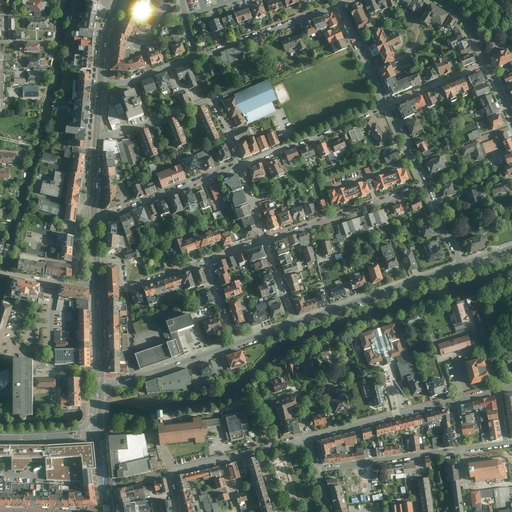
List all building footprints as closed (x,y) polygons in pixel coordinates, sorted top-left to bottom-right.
[(282,8),(279,0),(275,0),(266,3),(269,13),(282,8)] [(374,0),(371,0),(364,3),(369,16),(379,12),(374,0)] [(384,0),(374,0),(379,12),(388,8),(384,0)] [(425,3),(420,0),(412,0),(407,9),(414,12),(415,11),(419,13),(425,3)] [(27,12),(41,11),(41,1),(26,1),(26,4),(27,12)] [(131,2),(129,9),(140,13),(141,14),(144,6),(134,3),(131,2)] [(88,3),(86,13),(96,15),(98,4),(88,3)] [(252,6),(257,19),(260,18),(260,19),(263,19),(262,17),(266,16),(262,3),(252,6)] [(351,11),(350,11),(352,16),(353,16),(357,25),(359,30),(360,30),(361,31),(363,30),(370,27),(369,27),(370,27),(369,23),(368,23),(361,9),(362,9),(360,5),(359,5),(358,5),(352,8),(353,8),(350,9),(351,11)] [(447,16),(429,5),(424,12),(418,22),(426,27),(429,21),(440,28),(447,16)] [(129,9),(124,24),(133,27),(135,28),(140,13),(129,9)] [(247,9),(234,14),(237,24),(251,19),(247,9)] [(197,30),(200,38),(209,34),(205,20),(212,18),(210,12),(201,15),(203,21),(194,24),(196,30),(197,30)] [(80,28),(80,29),(93,31),(96,15),(86,13),(83,13),(81,23),(78,23),(78,27),(80,28)] [(333,14),(323,18),(326,28),(327,29),(337,25),(333,14)] [(231,16),(220,20),(223,28),(225,27),(225,29),(234,26),(231,16)] [(442,26),(439,31),(441,32),(442,33),(443,34),(444,35),(445,34),(446,33),(446,32),(447,30),(450,32),(451,31),(452,30),(457,23),(458,21),(450,17),(444,28),(442,26)] [(323,18),(313,21),(317,32),(326,28),(323,18)] [(37,19),(26,19),(26,28),(37,28),(37,19)] [(48,19),(37,19),(37,28),(47,28),(48,19)] [(218,19),(207,23),(211,34),(222,30),(218,19)] [(303,25),(307,37),(318,33),(317,32),(313,21),(303,25)] [(457,23),(452,30),(455,33),(456,35),(457,37),(463,35),(465,34),(464,31),(462,28),(460,26),(458,23),(457,23)] [(124,24),(120,35),(128,37),(130,38),(133,27),(124,24)] [(166,27),(157,30),(159,37),(168,34),(166,27)] [(340,28),(324,35),(328,46),(331,44),(344,39),(340,28)] [(373,45),(370,46),(372,51),(375,56),(378,54),(383,65),(393,60),(391,56),(393,55),(389,47),(392,46),(393,48),(402,44),(400,40),(401,36),(398,35),(396,31),(387,36),(388,38),(385,40),(381,31),(379,32),(377,28),(367,33),(373,45)] [(72,37),(74,37),(93,39),(93,31),(80,29),(79,29),(79,33),(73,32),(72,37)] [(115,48),(131,51),(140,51),(141,45),(127,42),(128,37),(120,35),(118,35),(115,48)] [(181,41),(179,35),(173,37),(175,43),(181,41)] [(299,51),(305,49),(300,35),(281,42),(284,51),(297,47),(299,51)] [(454,37),(449,40),(451,45),(452,47),(454,47),(457,45),(459,48),(467,44),(466,41),(464,36),(463,35),(457,37),(456,35),(455,36),(454,37)] [(80,47),(86,48),(92,48),(93,39),(74,37),(74,41),(81,42),(80,47)] [(348,49),(344,39),(331,44),(335,54),(348,49)] [(186,53),(182,43),(172,46),(175,57),(186,53)] [(20,48),(20,50),(24,50),(24,52),(39,52),(39,51),(43,51),(43,50),(43,48),(40,48),(40,47),(39,47),(39,44),(25,44),(25,47),(23,47),(23,48),(20,48)] [(459,49),(458,49),(461,55),(470,52),(467,44),(459,48),(459,49)] [(153,48),(153,47),(148,49),(149,54),(153,66),(163,62),(158,46),(153,48)] [(221,57),(220,58),(222,64),(232,60),(231,58),(236,55),(235,53),(237,52),(235,47),(220,54),(221,57)] [(84,50),(83,57),(92,57),(92,48),(86,48),(86,50),(84,50)] [(129,60),(131,51),(115,48),(113,70),(118,72),(126,73),(133,73),(146,68),(142,57),(129,60)] [(249,48),(242,50),(244,57),(251,55),(249,48)] [(511,58),(508,49),(493,56),(498,68),(510,63),(511,61),(511,58)] [(475,62),(471,54),(458,60),(462,68),(475,62)] [(75,56),(74,63),(91,64),(92,57),(83,57),(75,56)] [(445,57),(433,62),(440,76),(452,72),(450,68),(453,67),(450,61),(447,63),(445,57)] [(40,58),(26,58),(26,68),(31,68),(40,67),(40,58)] [(203,65),(202,66),(205,72),(206,72),(207,72),(209,78),(216,75),(216,73),(218,73),(214,62),(203,65)] [(394,64),(392,65),(391,65),(378,71),(383,81),(393,76),(396,75),(393,68),(395,67),(394,64)] [(176,70),(180,81),(183,80),(186,87),(189,86),(190,90),(198,87),(190,65),(176,70)] [(427,82),(436,78),(432,68),(429,69),(429,68),(425,69),(426,70),(423,72),(427,82)] [(26,71),(27,83),(38,82),(39,71),(33,71),(26,71)] [(155,77),(162,93),(169,91),(168,88),(172,86),(168,75),(167,73),(155,77)] [(479,73),(467,78),(471,88),(483,84),(482,81),(484,81),(482,76),(481,77),(479,73)] [(419,85),(418,82),(419,81),(417,75),(407,79),(411,88),(419,85)] [(393,76),(383,81),(389,97),(397,94),(411,88),(407,79),(396,84),(393,76)] [(142,82),(146,94),(156,91),(152,79),(142,82)] [(463,80),(453,84),(458,95),(461,93),(463,98),(467,96),(465,92),(468,91),(463,80)] [(78,81),(77,94),(90,95),(91,82),(78,81)] [(223,101),(222,101),(226,111),(230,120),(232,119),(236,128),(246,124),(246,125),(276,113),(272,104),(276,102),(267,81),(249,90),(223,101)] [(223,99),(223,101),(249,90),(246,83),(228,91),(230,96),(223,99)] [(453,84),(442,88),(446,97),(448,102),(450,101),(451,103),(456,101),(454,96),(458,95),(453,84)] [(489,93),(485,84),(472,90),(476,99),(489,93)] [(38,98),(38,86),(23,87),(23,98),(38,98)] [(442,88),(433,92),(436,101),(438,100),(439,102),(443,100),(442,99),(446,97),(442,88)] [(128,122),(144,117),(140,107),(142,106),(144,105),(142,98),(138,100),(134,91),(124,95),(126,101),(124,102),(128,115),(126,116),(128,122)] [(433,92),(425,95),(430,107),(434,106),(433,103),(437,101),(436,101),(433,92)] [(77,94),(77,103),(89,104),(90,95),(77,94)] [(190,103),(187,95),(179,98),(182,106),(190,103)] [(482,109),(493,104),(489,95),(478,100),(482,109)] [(421,98),(410,102),(413,108),(414,111),(424,106),(421,98)] [(88,117),(89,104),(77,103),(75,102),(73,116),(88,117)] [(410,102),(396,108),(395,110),(401,121),(412,116),(409,109),(413,108),(410,102)] [(120,104),(114,106),(118,117),(124,114),(120,104)] [(493,104),(482,109),(486,118),(497,113),(493,104)] [(113,107),(109,108),(108,119),(111,127),(120,124),(113,107)] [(211,119),(206,107),(197,111),(202,123),(211,119)] [(501,120),(498,115),(486,120),(486,119),(482,121),(483,125),(485,124),(487,128),(489,128),(491,131),(497,129),(496,128),(502,125),(502,123),(503,123),(502,120),(501,120)] [(88,117),(73,116),(72,129),(87,131),(88,117)] [(179,128),(176,119),(167,122),(171,131),(179,128)] [(216,130),(211,119),(202,123),(208,134),(216,130)] [(420,131),(415,120),(404,126),(410,137),(420,131)] [(379,148),(389,140),(376,123),(373,125),(370,122),(364,126),(367,129),(364,131),(365,132),(368,137),(371,135),(376,143),(379,148)] [(362,133),(365,132),(364,131),(367,129),(364,126),(359,128),(358,126),(353,128),(354,130),(349,133),(353,141),(358,139),(359,140),(364,138),(362,133)] [(72,129),(67,128),(67,129),(66,129),(65,135),(72,136),(71,141),(74,142),(85,143),(87,131),(72,129)] [(183,137),(179,128),(171,131),(175,141),(183,137)] [(248,129),(233,136),(235,141),(241,138),(245,137),(247,138),(251,136),(248,129)] [(151,139),(147,130),(139,133),(143,142),(151,139)] [(221,142),(216,130),(208,134),(213,145),(221,142)] [(472,133),(467,135),(470,141),(480,137),(478,130),(471,133),(472,133)] [(279,145),(275,132),(266,136),(271,148),(279,145)] [(505,153),(511,150),(511,147),(506,132),(498,135),(498,137),(494,138),(495,139),(479,145),(478,142),(460,148),(463,156),(473,153),(476,162),(484,158),(486,157),(485,154),(499,150),(497,146),(501,144),(505,153)] [(269,150),(263,136),(256,138),(261,152),(269,150)] [(187,146),(183,137),(175,141),(178,150),(187,146)] [(248,146),(247,147),(251,156),(259,152),(253,137),(250,139),(252,143),(248,145),(248,146)] [(434,153),(432,149),(427,151),(423,143),(430,140),(428,137),(424,139),(422,137),(415,140),(417,143),(414,145),(416,149),(418,148),(423,158),(434,153)] [(155,148),(151,139),(143,142),(146,151),(155,148)] [(133,140),(122,143),(128,163),(130,167),(141,164),(137,151),(136,151),(134,145),(133,140)] [(331,144),(335,152),(340,151),(341,153),(345,152),(344,149),(346,148),(342,140),(331,144)] [(103,155),(114,154),(113,141),(104,141),(103,155)] [(113,141),(114,154),(119,153),(122,165),(128,163),(122,143),(118,144),(117,142),(116,141),(113,141)] [(242,144),(238,145),(243,159),(251,156),(247,147),(245,141),(242,142),(242,144)] [(85,143),(74,142),(73,142),(72,145),(67,144),(67,147),(74,148),(74,149),(85,151),(85,143)] [(329,153),(325,144),(317,147),(322,158),(327,156),(330,155),(329,153)] [(218,152),(215,153),(216,157),(219,163),(222,162),(222,161),(230,158),(226,147),(226,148),(225,145),(216,148),(218,152)] [(315,156),(311,147),(299,151),(303,161),(315,156)] [(158,157),(155,148),(146,151),(150,160),(158,157)] [(299,159),(295,149),(284,153),(286,158),(288,163),(299,159)] [(384,159),(387,164),(391,162),(391,161),(399,158),(395,150),(392,151),(387,154),(389,157),(384,159)] [(332,151),(329,153),(330,155),(327,156),(332,166),(338,164),(332,151)] [(0,163),(15,163),(15,153),(0,153),(0,163)] [(84,163),(84,156),(73,155),(65,153),(64,159),(73,161),(84,163)] [(56,157),(43,154),(42,160),(55,162),(56,157)] [(114,154),(103,155),(102,155),(103,162),(114,161),(114,158),(115,158),(115,156),(114,154)] [(198,158),(198,160),(201,158),(203,163),(206,171),(215,168),(211,159),(209,154),(198,158)] [(511,154),(502,158),(505,167),(511,164),(511,154)] [(195,156),(183,161),(188,173),(199,168),(195,156)] [(216,157),(211,159),(215,168),(220,166),(219,163),(216,157)] [(423,164),(429,177),(445,169),(444,166),(442,160),(441,161),(439,157),(423,164)] [(73,161),(71,173),(82,175),(84,163),(73,161)] [(103,162),(103,170),(115,168),(117,168),(116,161),(114,161),(103,162)] [(284,176),(277,162),(266,166),(272,181),(284,176)] [(77,210),(82,175),(71,173),(62,172),(63,167),(48,164),(47,169),(41,167),(39,174),(54,177),(53,183),(51,182),(50,186),(42,184),(40,196),(65,202),(64,207),(77,210)] [(248,169),(252,182),(266,177),(261,165),(248,169)] [(511,165),(504,169),(506,173),(503,174),(505,178),(511,176),(511,177),(511,176),(511,165)] [(180,166),(157,175),(162,189),(185,179),(180,166)] [(104,179),(115,178),(116,178),(116,176),(122,176),(122,171),(116,171),(115,168),(103,170),(104,179)] [(0,169),(0,177),(9,178),(9,169),(0,169)] [(334,190),(326,192),(331,205),(336,203),(337,205),(341,204),(342,206),(349,203),(348,201),(353,200),(358,198),(358,199),(366,197),(366,196),(370,194),(369,193),(372,192),(375,191),(375,192),(380,191),(381,192),(387,190),(386,188),(392,186),(397,184),(398,185),(405,183),(404,182),(408,180),(405,171),(402,172),(401,169),(392,172),(393,174),(384,177),(383,175),(374,178),(375,180),(371,181),(371,180),(368,181),(365,182),(366,183),(362,184),(362,182),(353,185),(354,186),(343,190),(343,189),(336,191),(337,192),(335,193),(334,190)] [(247,205),(237,176),(224,180),(226,187),(228,188),(229,190),(231,192),(232,194),(233,196),(233,199),(233,201),(232,203),(234,209),(247,205)] [(105,190),(116,190),(116,185),(115,185),(115,178),(104,179),(105,190)] [(145,185),(143,186),(146,195),(155,191),(157,191),(153,182),(146,185),(145,185)] [(451,182),(438,187),(441,198),(455,194),(451,182)] [(222,183),(210,188),(215,201),(227,197),(224,190),(222,183)] [(505,193),(502,184),(489,188),(492,197),(505,193)] [(139,186),(132,189),(136,199),(138,198),(144,196),(139,186)] [(265,189),(255,192),(257,197),(266,194),(265,189)] [(105,190),(105,211),(107,212),(108,212),(115,210),(116,206),(116,199),(115,194),(117,194),(116,190),(105,190)] [(190,191),(181,194),(183,199),(182,200),(185,208),(194,204),(194,203),(197,202),(194,195),(192,196),(190,191)] [(203,191),(196,194),(199,204),(202,203),(207,201),(206,200),(203,191)] [(475,191),(466,194),(470,206),(479,203),(478,201),(481,200),(479,194),(476,194),(475,191)] [(177,196),(168,200),(174,214),(183,211),(177,196)] [(207,201),(202,203),(205,208),(212,206),(210,199),(206,200),(207,201)] [(322,199),(316,202),(319,211),(327,209),(324,200),(323,200),(322,199)] [(423,209),(419,199),(410,204),(411,206),(406,208),(408,213),(413,211),(413,212),(417,210),(418,211),(423,209)] [(33,212),(74,223),(77,210),(64,207),(37,200),(35,203),(38,204),(37,208),(34,208),(33,212)] [(165,201),(156,204),(161,218),(166,216),(165,215),(170,213),(165,201)] [(313,204),(305,207),(308,215),(316,212),(313,204)] [(155,205),(146,208),(151,221),(154,220),(153,216),(158,214),(155,205)] [(403,213),(401,205),(389,209),(391,217),(403,213)] [(267,210),(263,211),(266,219),(275,216),(274,211),(276,210),(275,206),(274,207),(268,209),(268,210),(267,210)] [(247,207),(235,212),(238,221),(241,219),(251,216),(249,213),(250,213),(250,211),(249,212),(247,207)] [(301,207),(291,210),(294,220),(296,219),(299,219),(299,221),(303,219),(302,217),(304,216),(301,207)] [(230,208),(215,213),(217,218),(232,213),(230,208)] [(286,208),(282,210),(283,214),(287,225),(293,223),(289,211),(286,212),(285,210),(287,209),(286,208)] [(143,209),(132,214),(136,223),(135,224),(136,227),(141,225),(142,226),(146,225),(145,223),(148,222),(143,209)] [(377,213),(373,214),(377,228),(378,227),(377,226),(378,226),(378,225),(386,222),(387,225),(390,223),(388,217),(385,218),(384,215),(387,214),(385,209),(377,212),(377,213)] [(283,214),(277,216),(281,227),(287,225),(283,214)] [(368,215),(360,218),(365,232),(369,231),(368,228),(376,226),(376,227),(376,226),(377,228),(373,214),(369,216),(368,215)] [(130,215),(119,219),(127,237),(131,235),(129,229),(131,228),(131,226),(134,225),(130,215)] [(251,216),(241,219),(244,228),(245,229),(255,225),(251,216)] [(276,217),(266,220),(267,222),(269,228),(270,231),(273,230),(273,231),(277,229),(277,228),(279,227),(276,217)] [(351,222),(347,223),(351,237),(352,236),(351,235),(352,235),(351,234),(360,231),(361,233),(365,232),(360,218),(351,221),(351,222)] [(107,224),(106,234),(119,235),(119,234),(118,232),(118,230),(123,228),(119,219),(107,224)] [(342,223),(337,225),(340,234),(341,238),(342,237),(349,235),(350,235),(351,237),(347,223),(343,225),(342,223)] [(245,229),(242,230),(245,239),(258,235),(255,225),(245,229)] [(430,225),(421,228),(424,237),(426,237),(427,239),(432,238),(431,235),(433,234),(433,233),(434,233),(434,232),(433,232),(433,231),(432,230),(430,225)] [(52,233),(47,231),(30,226),(29,231),(51,238),(52,233)] [(25,242),(28,230),(22,228),(19,242),(22,242),(20,248),(27,249),(26,254),(45,258),(46,253),(52,254),(53,247),(25,242)] [(218,230),(212,233),(215,243),(222,241),(220,236),(218,230)] [(208,233),(205,235),(209,245),(211,244),(212,244),(212,245),(213,245),(213,244),(214,244),(215,243),(212,233),(211,231),(208,232),(208,233)] [(228,233),(220,236),(222,241),(223,246),(224,246),(225,246),(226,246),(227,245),(232,243),(228,233)] [(309,241),(306,233),(297,235),(300,244),(309,241)] [(106,234),(105,251),(106,255),(113,255),(118,254),(118,247),(119,242),(119,235),(106,234)] [(205,234),(194,238),(198,249),(201,248),(201,249),(206,248),(205,247),(209,245),(205,235),(205,234)] [(73,249),(73,237),(62,236),(62,243),(58,243),(58,248),(60,248),(73,249)] [(299,245),(296,236),(288,239),(291,248),(299,245)] [(176,237),(170,239),(171,243),(172,242),(178,256),(186,253),(183,242),(182,239),(177,240),(176,237)] [(481,240),(480,237),(464,243),(469,256),(484,250),(483,246),(487,244),(485,238),(481,240)] [(194,238),(183,242),(186,253),(198,249),(194,238)] [(287,239),(274,243),(279,256),(289,253),(287,246),(289,245),(287,239)] [(333,255),(329,242),(321,244),(324,257),(333,255)] [(431,243),(424,246),(426,252),(425,253),(429,262),(439,258),(440,260),(444,258),(444,257),(441,247),(433,250),(431,243)] [(391,245),(381,248),(384,258),(385,260),(385,261),(388,269),(392,268),(398,266),(395,257),(391,245)] [(127,252),(123,253),(125,256),(126,260),(132,258),(141,257),(140,252),(140,247),(133,249),(131,250),(127,252)] [(73,249),(60,248),(59,254),(73,256),(73,249)] [(260,248),(247,252),(250,262),(252,261),(252,263),(266,258),(262,248),(260,248)] [(316,262),(311,248),(302,251),(307,264),(316,262)] [(405,250),(401,251),(403,259),(403,260),(404,264),(405,264),(408,272),(417,269),(412,254),(411,252),(407,253),(405,250)] [(245,253),(237,256),(239,264),(240,267),(244,265),(243,263),(248,261),(245,253)] [(73,256),(59,254),(57,260),(72,262),(73,256)] [(289,255),(280,258),(280,260),(281,264),(282,264),(283,267),(292,264),(289,255)] [(234,257),(225,260),(229,269),(237,267),(234,257)] [(20,259),(18,269),(24,270),(34,272),(44,274),(45,266),(46,263),(20,259)] [(219,270),(216,271),(218,277),(220,277),(227,274),(226,270),(229,269),(225,260),(217,263),(219,270)] [(266,260),(254,264),(257,270),(255,271),(268,267),(266,260)] [(46,263),(45,266),(65,269),(71,270),(71,264),(46,261),(46,263)] [(295,263),(282,267),(285,274),(298,270),(296,263),(295,263)] [(44,274),(64,277),(72,277),(72,270),(71,270),(65,269),(45,266),(44,274)] [(106,267),(107,300),(121,299),(120,266),(106,267)] [(383,282),(378,267),(367,271),(372,286),(383,282)] [(201,268),(194,271),(199,286),(207,283),(201,268)] [(262,278),(261,278),(262,283),(272,279),(273,279),(272,275),(271,276),(269,271),(261,274),(262,278)] [(184,274),(181,276),(184,285),(186,285),(188,290),(195,287),(189,272),(184,274)] [(300,273),(286,278),(289,287),(299,284),(300,283),(300,280),(302,279),(300,273)] [(220,278),(219,279),(222,287),(227,285),(231,283),(233,283),(231,278),(229,279),(227,274),(220,277),(220,278)] [(337,282),(335,274),(324,276),(326,284),(337,282)] [(175,277),(172,279),(175,288),(184,285),(181,276),(179,276),(175,277)] [(349,282),(352,292),(366,288),(363,277),(349,282)] [(172,278),(163,281),(163,282),(166,291),(175,288),(172,279),(172,278)] [(39,284),(13,279),(10,291),(11,291),(10,294),(14,295),(14,297),(19,297),(19,296),(27,298),(27,299),(32,300),(32,299),(36,299),(38,293),(43,294),(44,288),(39,287),(39,284)] [(228,289),(224,290),(225,294),(225,296),(226,298),(227,299),(242,294),(240,288),(239,284),(240,284),(239,281),(233,283),(231,283),(231,286),(228,287),(227,287),(228,289)] [(155,284),(153,285),(156,295),(156,296),(167,293),(166,291),(163,282),(160,283),(159,282),(155,284)] [(259,291),(257,291),(259,295),(261,295),(262,298),(276,293),(275,289),(275,287),(275,285),(274,285),(273,284),(269,286),(269,284),(262,286),(258,288),(259,291)] [(299,284),(289,287),(291,293),(300,290),(301,293),(306,291),(304,285),(300,286),(299,284)] [(148,287),(143,288),(149,306),(156,304),(154,298),(151,298),(151,297),(156,295),(153,285),(147,287),(148,287)] [(337,289),(330,291),(332,299),(346,295),(342,285),(336,287),(337,289)] [(91,301),(91,287),(61,286),(59,299),(65,300),(73,300),(91,301)] [(131,293),(130,293),(135,307),(140,305),(139,304),(144,302),(140,290),(135,292),(134,292),(134,291),(133,291),(133,292),(132,292),(131,292),(131,293)] [(202,294),(198,295),(201,303),(205,302),(206,304),(213,302),(209,291),(202,294)] [(313,301),(317,311),(327,308),(322,293),(315,296),(316,300),(313,301)] [(243,298),(228,303),(231,314),(242,310),(247,308),(243,298)] [(65,300),(59,299),(57,311),(63,311),(65,300)] [(107,300),(108,307),(127,306),(126,299),(121,299),(107,300)] [(304,304),(302,299),(293,303),(298,318),(308,314),(304,304)] [(79,312),(91,312),(91,301),(73,300),(73,312),(79,312)] [(276,300),(267,303),(272,319),(274,318),(274,319),(280,317),(279,316),(284,314),(280,303),(278,304),(276,300)] [(317,311),(313,301),(304,304),(308,314),(317,311)] [(12,306),(2,303),(0,308),(0,348),(0,346),(12,306)] [(265,304),(256,308),(261,323),(266,321),(267,321),(268,321),(269,321),(269,320),(269,319),(267,313),(268,313),(265,304)] [(451,307),(453,313),(450,314),(452,321),(455,321),(456,325),(454,326),(457,333),(466,330),(464,322),(470,321),(468,317),(467,317),(462,304),(451,307)] [(485,320),(479,305),(469,308),(473,318),(476,316),(479,322),(485,320)] [(108,307),(108,317),(119,317),(127,317),(127,306),(108,307)] [(242,310),(231,314),(235,325),(247,321),(242,310)] [(167,344),(135,355),(140,370),(186,354),(178,331),(197,325),(192,311),(169,319),(167,314),(158,317),(167,344)] [(248,311),(245,312),(250,325),(252,324),(253,326),(260,324),(256,312),(249,315),(248,311)] [(91,322),(91,312),(79,312),(79,322),(91,322)] [(418,315),(405,319),(407,325),(420,321),(418,315)] [(119,317),(108,317),(109,327),(127,326),(127,319),(120,319),(119,317)] [(210,321),(203,323),(207,333),(208,333),(209,335),(212,334),(213,334),(214,335),(216,334),(217,333),(222,331),(221,328),(222,328),(220,323),(219,323),(218,319),(211,321),(211,320),(210,320),(210,321)] [(478,330),(483,342),(492,339),(485,320),(479,322),(481,328),(478,330)] [(91,332),(91,322),(79,322),(79,332),(91,332)] [(360,334),(369,365),(404,354),(395,324),(360,334)] [(109,327),(109,335),(128,335),(127,326),(109,327)] [(55,332),(55,351),(70,350),(69,341),(61,342),(61,331),(55,332)] [(91,343),(91,332),(79,332),(70,332),(70,339),(79,339),(80,344),(91,343)] [(109,335),(109,352),(128,351),(128,335),(109,335)] [(440,345),(443,356),(471,347),(467,336),(440,345)] [(243,349),(226,355),(230,366),(231,369),(248,363),(243,349)] [(92,367),(92,350),(80,350),(70,350),(55,351),(56,367),(69,366),(69,365),(81,365),(81,367),(92,367)] [(109,352),(109,365),(121,365),(129,365),(128,351),(109,352)] [(468,362),(475,384),(486,382),(485,380),(494,378),(489,358),(480,360),(480,359),(468,362)] [(292,360),(287,362),(291,375),(297,373),(292,360)] [(10,382),(15,382),(15,386),(14,416),(21,416),(21,417),(21,418),(22,418),(22,419),(23,419),(24,419),(25,419),(26,419),(27,418),(27,417),(27,416),(33,416),(33,383),(33,381),(33,361),(14,361),(14,372),(10,372),(10,370),(5,370),(4,372),(0,372),(0,391),(1,392),(4,390),(7,388),(10,382)] [(312,361),(301,364),(304,373),(315,370),(312,361)] [(213,372),(210,362),(199,366),(203,376),(213,372)] [(109,365),(110,374),(129,373),(128,369),(122,370),(121,365),(109,365)] [(380,385),(380,387),(386,385),(384,375),(382,367),(379,368),(381,377),(378,378),(380,385)] [(188,369),(147,383),(148,393),(190,391),(189,385),(192,385),(190,375),(193,374),(191,369),(189,370),(188,369)] [(80,378),(64,378),(64,387),(68,387),(68,398),(61,398),(62,407),(80,406),(80,378)] [(277,392),(287,389),(284,379),(281,380),(280,378),(273,380),(277,392)] [(410,387),(408,388),(409,392),(412,392),(413,396),(424,392),(419,378),(409,382),(410,387)] [(56,379),(36,379),(36,381),(36,383),(36,387),(56,387),(56,379)] [(448,394),(444,380),(426,385),(428,392),(430,391),(432,398),(448,394)] [(366,397),(371,396),(374,407),(385,404),(380,387),(380,385),(369,387),(368,385),(364,386),(366,397)] [(340,397),(340,398),(332,400),(335,413),(349,409),(346,396),(345,396),(344,395),(342,394),(341,395),(340,397)] [(275,402),(278,411),(281,423),(291,421),(288,410),(300,406),(297,396),(275,402)] [(488,412),(498,411),(496,398),(482,401),(485,409),(488,409),(488,412)] [(485,409),(482,401),(474,403),(476,411),(485,409)] [(459,406),(461,417),(469,415),(467,405),(459,406)] [(449,409),(426,414),(428,423),(444,419),(443,416),(450,415),(449,409)] [(244,440),(242,427),(246,425),(243,410),(222,415),(223,420),(204,422),(204,428),(209,427),(225,426),(228,441),(232,441),(233,442),(244,440)] [(311,414),(315,427),(327,424),(324,411),(311,414)] [(486,411),(477,413),(479,422),(487,421),(486,411)] [(489,422),(500,421),(498,411),(488,412),(489,422)] [(158,424),(160,446),(167,445),(167,444),(196,441),(196,443),(205,442),(205,435),(209,434),(209,427),(204,428),(204,422),(203,418),(193,419),(193,421),(165,424),(165,423),(164,423),(163,422),(163,413),(157,414),(158,421),(159,420),(159,422),(159,424),(158,424)] [(420,415),(414,417),(416,426),(423,424),(420,415)] [(461,417),(463,428),(475,426),(476,425),(474,415),(469,415),(461,417)] [(414,417),(407,419),(409,428),(416,426),(414,417)] [(284,436),(294,433),(291,421),(281,423),(284,436)] [(392,432),(389,423),(382,425),(385,434),(392,432)] [(385,434),(382,425),(376,427),(378,436),(385,434)] [(475,426),(463,428),(464,435),(476,434),(475,426)] [(372,437),(371,428),(362,430),(364,439),(372,437)] [(451,428),(445,429),(444,429),(445,436),(442,436),(444,448),(454,447),(451,428)] [(345,444),(346,447),(357,444),(355,432),(343,435),(345,444)] [(110,449),(146,446),(145,434),(109,436),(110,449)] [(345,444),(343,435),(333,437),(336,446),(345,444)] [(410,437),(411,445),(420,444),(419,436),(410,437)] [(316,441),(320,456),(327,455),(330,455),(329,449),(336,448),(336,446),(333,437),(316,441)] [(7,445),(0,445),(0,459),(7,459),(10,459),(10,471),(23,471),(30,463),(46,463),(47,481),(67,482),(82,482),(82,487),(94,486),(92,480),(91,471),(89,443),(49,445),(7,445)] [(411,445),(412,452),(421,451),(420,444),(411,445)] [(398,445),(391,446),(392,455),(400,454),(399,453),(399,449),(398,445)] [(110,449),(111,462),(149,459),(148,453),(146,446),(110,449)] [(384,447),(385,456),(392,455),(391,446),(384,447)] [(385,456),(384,447),(373,449),(374,458),(385,456)] [(364,452),(365,459),(374,458),(373,449),(363,450),(364,452)] [(157,452),(148,453),(149,459),(111,462),(113,479),(125,478),(164,469),(162,461),(158,463),(157,452)] [(327,455),(320,456),(321,464),(323,464),(328,464),(327,455)] [(256,458),(246,460),(256,492),(257,498),(261,511),(271,511),(270,506),(265,491),(262,480),(258,467),(256,458)] [(435,459),(425,460),(426,465),(426,468),(432,467),(431,464),(435,463),(435,459)] [(471,464),(469,464),(471,478),(473,478),(473,477),(475,477),(476,477),(477,482),(497,479),(497,480),(506,478),(505,473),(506,472),(506,470),(505,470),(504,463),(499,460),(494,461),(491,461),(490,461),(490,462),(488,462),(488,461),(486,462),(484,462),(482,462),(482,463),(480,463),(480,462),(479,463),(476,463),(473,463),(473,464),(471,464)] [(227,466),(231,481),(241,478),(238,468),(244,466),(243,461),(227,466)] [(449,483),(452,482),(460,481),(457,461),(446,462),(449,483)] [(414,462),(402,464),(404,474),(404,475),(412,474),(415,473),(415,466),(414,462)] [(402,464),(394,465),(395,474),(396,475),(404,474),(402,464)] [(394,465),(385,466),(386,476),(395,474),(394,465)] [(220,466),(210,469),(212,478),(217,476),(217,478),(223,476),(220,466)] [(210,469),(202,470),(204,478),(204,479),(212,478),(210,469)] [(204,478),(202,470),(186,474),(188,482),(204,478)] [(188,482),(186,474),(175,477),(179,491),(188,489),(190,489),(188,482)] [(5,477),(0,480),(0,507),(7,507),(7,484),(9,481),(5,477)] [(224,478),(214,480),(216,490),(226,488),(224,478)] [(434,511),(429,478),(417,480),(422,511),(434,511)] [(327,481),(329,489),(338,487),(336,479),(327,481)] [(160,482),(162,495),(169,494),(167,481),(160,482)] [(456,511),(464,511),(460,481),(452,482),(456,511)] [(162,492),(160,482),(154,483),(155,493),(162,492)] [(143,485),(133,487),(134,493),(136,503),(140,502),(146,501),(143,485)] [(83,497),(86,497),(95,495),(94,486),(82,487),(83,497)] [(329,489),(334,510),(346,507),(341,486),(338,487),(329,489)] [(70,487),(71,508),(79,508),(77,487),(70,487)] [(87,507),(86,497),(83,497),(82,487),(77,487),(79,508),(87,507)] [(511,487),(494,489),(495,497),(496,509),(507,508),(506,503),(511,502),(510,493),(511,493),(511,487)] [(193,511),(188,489),(179,491),(183,511),(193,511)] [(495,497),(494,489),(480,491),(481,499),(495,497)] [(493,511),(493,506),(487,507),(487,510),(482,511),(481,506),(482,506),(481,499),(480,491),(470,492),(472,508),(474,508),(475,511),(493,511)] [(246,495),(247,501),(257,498),(256,492),(246,495)] [(245,493),(236,496),(238,503),(244,502),(247,501),(246,495),(245,493)] [(227,494),(218,496),(220,502),(229,500),(227,494)] [(86,497),(87,507),(96,506),(95,495),(86,497)] [(213,509),(212,504),(210,505),(208,495),(202,496),(200,497),(201,502),(203,501),(205,511),(207,510),(213,509)] [(173,511),(171,501),(152,504),(153,511),(173,511)] [(116,506),(116,511),(153,511),(152,504),(141,506),(140,502),(136,503),(131,503),(116,506)] [(214,511),(223,511),(221,502),(212,504),(213,509),(214,511)] [(402,505),(391,506),(391,511),(413,511),(412,503),(402,504),(402,505)]
